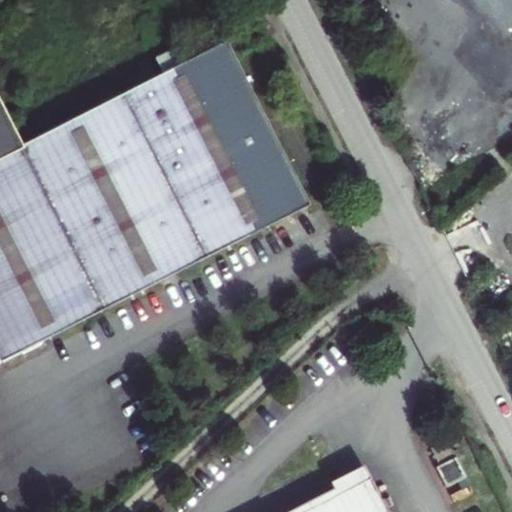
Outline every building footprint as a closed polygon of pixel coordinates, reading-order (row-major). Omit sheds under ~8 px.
[(0,358),(3,364),(163,282),(192,267),(314,205),(231,41),(193,61),(170,73),(25,148),(0,98),(0,358)] [(165,63),(170,73),(193,61),(188,51),(165,63)] [(192,267),(163,282),(168,291),(196,277),(192,267)] [(475,496),(455,456),(439,464),(449,483),(445,485),(456,506),(475,496)] [(389,511),(369,471),(361,475),(351,475),(353,483),(335,484),(279,511),(389,511)]
